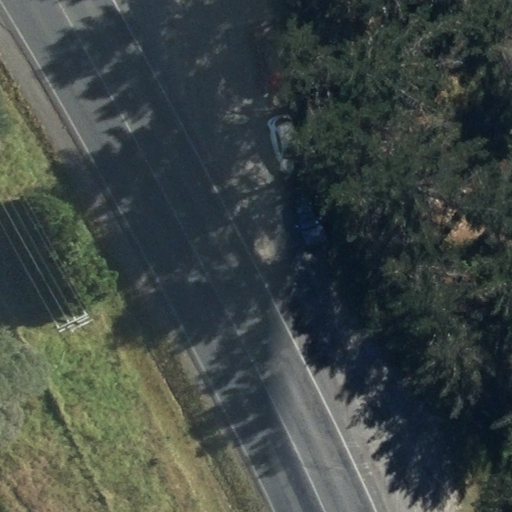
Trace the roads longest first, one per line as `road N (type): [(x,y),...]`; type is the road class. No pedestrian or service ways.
road 1 (tertiary): [(53,0),(278,396),(308,511)]
road 2 (track): [(231,0),(282,216),(278,396)]
